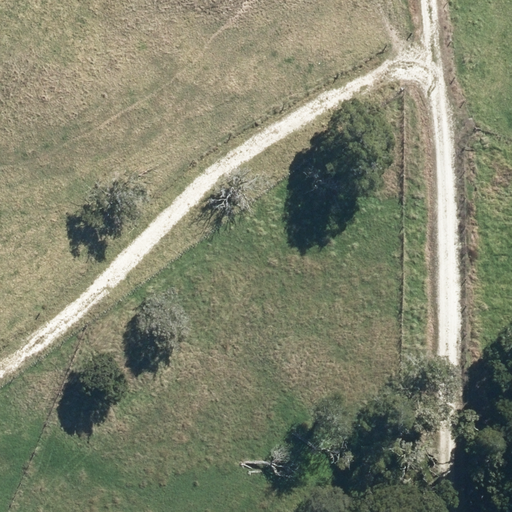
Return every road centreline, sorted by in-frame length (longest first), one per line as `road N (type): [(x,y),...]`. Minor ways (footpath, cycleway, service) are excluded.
road 1 (track): [(0,376),(84,321),(236,158),(432,71)]
road 2 (track): [(445,511),(432,442),(440,143),(427,0)]
